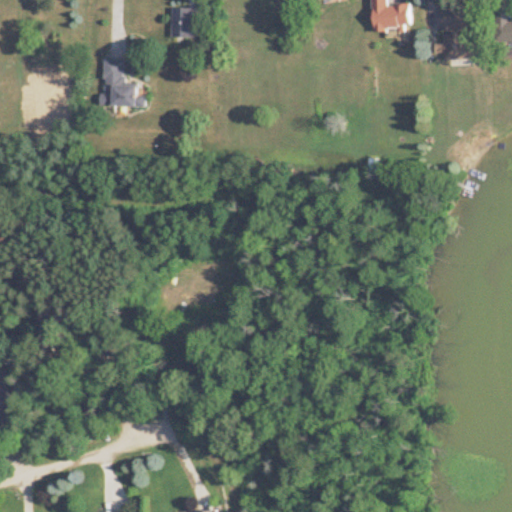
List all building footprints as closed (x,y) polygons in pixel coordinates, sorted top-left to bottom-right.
[(374,0),(375,27),(414,26),(413,3),(390,4),(389,0),(374,0)] [(444,6),(445,59),(476,58),(475,5),(444,6)] [(174,36),(197,36),(197,7),(174,7),(174,36)] [(511,40),(511,20),(498,20),(498,41),(511,40)] [(149,105),(149,95),(140,94),(140,82),(126,82),(127,58),(109,58),(108,105),(149,105)] [(0,368),(0,414),(13,414),(10,368),(0,368)]
